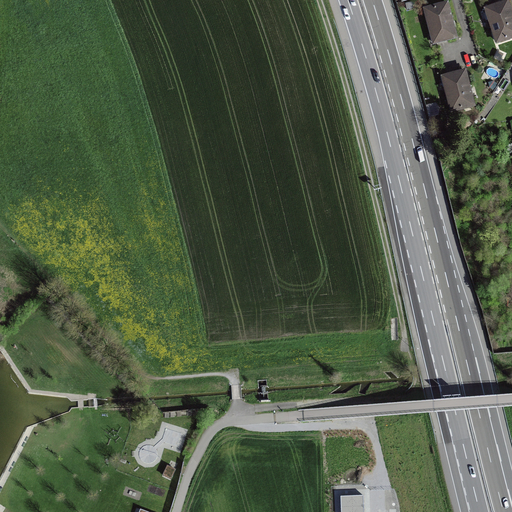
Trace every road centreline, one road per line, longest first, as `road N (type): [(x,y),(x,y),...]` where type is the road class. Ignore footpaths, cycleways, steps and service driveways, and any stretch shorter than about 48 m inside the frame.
road 1 (motorway): [(347,0),(479,511)]
road 2 (motorway): [(503,510),(372,0)]
road 3 (track): [(407,353),(319,0)]
